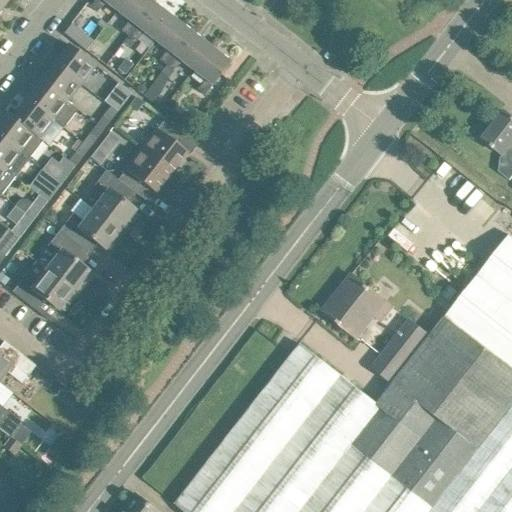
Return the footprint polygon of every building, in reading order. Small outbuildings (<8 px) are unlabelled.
[(0,0),(0,11),(8,0),(0,0)] [(117,12),(125,0),(95,0),(90,7),(97,12),(105,2),(117,12)] [(128,36),(154,4),(148,0),(125,0),(117,12),(129,21),(121,31),(128,36)] [(155,41),(173,18),(154,4),(128,36),(135,42),(143,32),(155,41)] [(166,66),(192,33),(173,18),(155,41),(167,51),(159,60),(166,66)] [(71,24),(64,34),(73,41),(81,32),(71,24)] [(193,71),(211,48),(192,33),(166,66),(173,71),(181,61),(193,71)] [(128,37),(124,43),(130,48),(135,42),(128,37)] [(95,66),(83,57),(67,45),(53,63),(80,85),(95,66)] [(108,48),(99,59),(106,65),(116,53),(108,48)] [(212,86),(230,63),(211,48),(193,71),(205,80),(197,90),(204,95),(212,85),(212,86)] [(124,59),(116,69),(124,75),(132,65),(124,59)] [(80,85),(53,63),(39,82),(66,103),(80,85)] [(76,111),(66,103),(39,82),(25,99),(52,121),(62,128),(76,111)] [(116,113),(131,94),(118,84),(112,93),(118,97),(110,108),(116,113)] [(151,86),(143,96),(152,104),(161,93),(151,86)] [(137,98),(130,107),(138,113),(145,104),(137,98)] [(52,121),(25,99),(12,117),(11,118),(39,139),(52,121)] [(102,132),(116,113),(110,108),(95,126),(102,132)] [(511,117),(504,112),(482,140),(503,156),(504,155),(511,161),(511,117)] [(11,118),(12,117),(7,113),(0,122),(0,137),(20,153),(28,160),(42,142),(39,139),(11,118)] [(187,152),(174,142),(181,133),(165,120),(158,130),(142,150),(142,151),(171,173),(187,152)] [(88,149),(102,132),(95,126),(82,144),(88,149)] [(28,160),(20,153),(0,137),(0,165),(6,171),(15,178),(28,160)] [(75,167),(88,149),(82,144),(68,162),(75,167)] [(97,149),(90,158),(99,166),(106,156),(97,149)] [(171,173),(142,151),(142,150),(125,171),(126,171),(118,181),(129,189),(134,193),(142,183),(155,193),(171,173)] [(60,185),(75,167),(68,162),(54,180),(60,185)] [(15,178),(6,171),(0,165),(0,195),(1,196),(15,178)] [(135,211),(121,200),(129,189),(118,181),(106,172),(92,189),(102,197),(93,210),(124,234),(137,216),(133,213),(135,211)] [(47,203),(60,185),(54,180),(40,197),(47,203)] [(33,221),(47,203),(40,197),(26,216),(33,221)] [(124,234),(93,210),(83,222),(73,214),(59,232),(82,250),(91,239),(105,250),(106,249),(110,251),(124,234)] [(19,239),(33,221),(26,216),(12,233),(19,239)] [(88,272),(74,261),(82,250),(59,232),(45,250),(55,258),(45,270),(77,294),(91,276),(87,274),(88,272)] [(0,252),(5,257),(19,239),(12,233),(0,248),(0,252)] [(511,511),(511,237),(510,235),(431,337),(409,320),(372,367),(393,384),(377,405),(300,344),(175,504),(184,511),(511,511)] [(2,270),(0,272),(0,282),(1,284),(8,275),(2,270)] [(77,294),(45,270),(36,282),(26,275),(12,292),(36,311),(44,300),(58,311),(60,309),(63,312),(77,294)] [(375,317),(386,303),(351,275),(340,289),(344,293),(326,315),(352,336),(370,313),(375,317)] [(35,366),(4,342),(3,343),(7,345),(0,353),(0,380),(8,370),(23,382),(35,366)] [(83,419),(91,409),(82,402),(74,412),(83,419)] [(0,430),(10,438),(22,423),(9,413),(0,406),(0,430)] [(9,438),(3,447),(15,455),(21,446),(9,438)] [(158,511),(136,494),(122,511),(158,511)] [(1,497),(0,497),(0,511),(11,511),(15,508),(1,497)]
